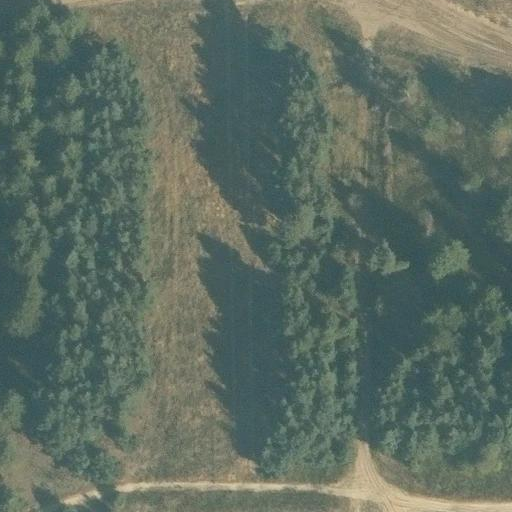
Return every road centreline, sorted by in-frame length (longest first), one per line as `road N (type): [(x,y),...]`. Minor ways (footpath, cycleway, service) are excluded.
road 1 (track): [(367,0),(366,465),(390,511)]
road 2 (track): [(400,0),(511,54)]
